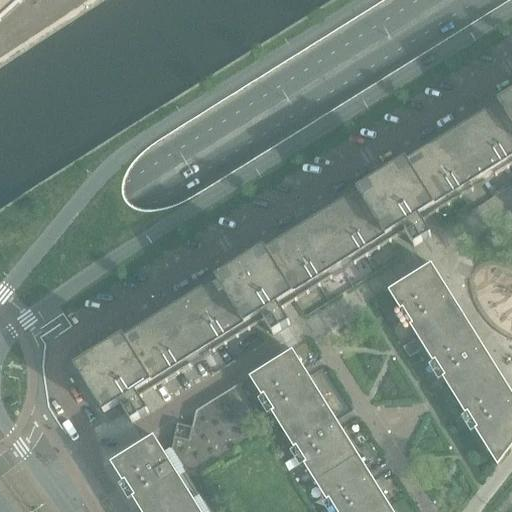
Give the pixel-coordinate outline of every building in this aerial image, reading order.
[(0,0),(0,22),(24,0),(0,0)] [(511,96),(499,104),(511,124),(511,96)] [(402,166),(358,193),(387,238),(402,228),(404,233),(402,234),(403,235),(405,234),(413,248),(431,237),(422,223),(433,216),(473,191),(472,190),(475,190),(477,188),(481,186),(484,185),(487,183),(491,180),(492,178),(494,177),(495,178),(511,167),(511,124),(499,104),(402,166)] [(264,251),(217,281),(245,326),(261,316),(263,321),(261,322),(262,323),(264,322),(272,336),(290,325),(281,311),(296,302),(332,279),(331,278),(334,277),(338,276),(341,274),(343,273),(345,271),(349,269),(351,267),(353,265),(354,266),(403,235),(402,234),(404,233),(402,228),(387,238),(358,193),(264,251)] [(464,318),(452,299),(430,264),(387,291),(400,311),(402,309),(412,324),(409,326),(421,344),(457,320),(459,322),(464,318)] [(123,339),(75,369),(107,420),(123,410),(131,424),(148,413),(140,399),(155,390),(191,367),(190,366),(193,366),(194,365),(196,364),(200,362),(204,360),(208,357),(209,356),(210,355),(212,353),(213,354),(262,323),(261,322),(263,321),(261,316),(245,326),(217,281),(123,339)] [(497,370),(485,352),(464,318),(459,322),(457,320),(421,344),(432,363),(435,361),(439,368),(444,376),(441,378),(453,396),(490,373),(491,374),(497,370)] [(409,358),(421,350),(415,340),(403,348),(409,358)] [(392,511),(374,482),(292,351),(249,378),(246,380),(195,411),(191,428),(177,424),(171,450),(164,454),(154,437),(111,464),(140,511),(392,511)] [(511,395),(497,370),(491,374),(490,373),(453,396),(464,415),(467,413),(476,428),(474,430),(497,466),(511,446),(511,395)]
